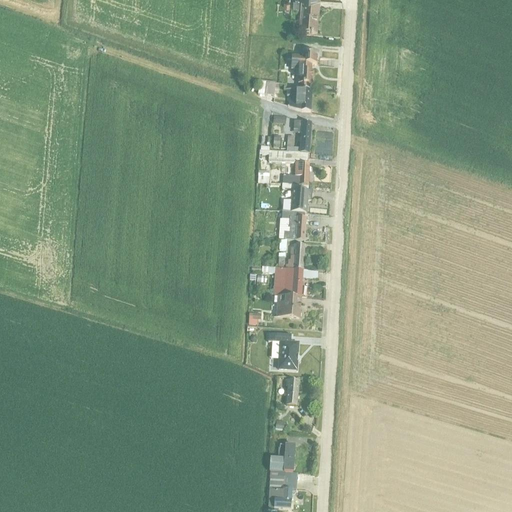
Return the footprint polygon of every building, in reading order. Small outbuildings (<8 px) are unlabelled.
[(319,0),(313,0),(301,0),(299,34),(316,36),(319,0)] [(297,86),(310,86),(311,87),(312,73),(310,73),(310,67),(316,67),(317,61),(318,61),(318,54),(299,53),(299,57),(292,57),(291,72),(297,72),(297,86)] [(260,83),(258,95),(274,97),(275,89),(278,90),(278,86),(276,85),(260,83)] [(309,93),(297,92),(287,92),(287,97),(290,97),(290,109),(310,113),(311,93),(309,93)] [(286,154),(309,155),(311,124),(294,123),(294,131),(293,135),(298,135),(301,135),(300,150),(294,149),(294,138),(288,137),(286,154)] [(269,152),(261,152),(260,152),(260,155),(269,157),(269,163),(295,165),(295,178),(283,177),(283,186),(308,188),(309,166),(308,166),(309,155),(286,154),(269,152)] [(259,172),(258,184),(269,185),(269,173),(259,172)] [(308,188),(283,186),(282,186),(282,190),(292,191),(290,214),(304,215),(307,215),(308,203),(312,203),(313,192),(308,192),(308,188)] [(304,215),(290,214),(282,213),(282,221),(280,220),(278,241),(305,243),(306,220),(304,219),(304,215)] [(286,271),(303,272),(304,247),(294,246),(294,249),(291,249),(290,258),(291,258),(291,262),(288,262),(288,266),(286,266),(286,271)] [(275,276),(275,270),(252,268),(252,269),(252,274),(275,276)] [(275,270),(275,276),(273,297),(278,297),(301,299),(302,281),(303,278),(306,278),(307,273),(303,272),(286,271),(275,270)] [(303,278),(302,281),(318,282),(318,273),(307,273),(306,278),(303,278)] [(301,299),(278,297),(278,298),(274,298),(274,304),(277,305),(276,319),(299,320),(301,299)] [(249,315),(248,326),(258,327),(258,321),(261,322),(261,316),(249,315)] [(268,336),(268,344),(275,344),(279,345),(279,353),(272,353),(271,360),(278,361),(278,371),(297,372),(297,363),(298,356),(297,356),(298,345),(291,345),(291,337),(276,336),(268,336)] [(286,382),(286,388),(288,388),(286,407),(297,408),(299,383),(286,382)] [(277,423),(275,432),(284,433),(285,424),(277,423)] [(270,460),(269,472),(284,473),(284,475),(293,475),(295,448),(285,448),(279,448),(278,461),(270,460)] [(270,475),(268,511),(269,511),(278,511),(291,511),(292,491),(284,491),(284,479),(277,479),(278,476),(270,475)]
